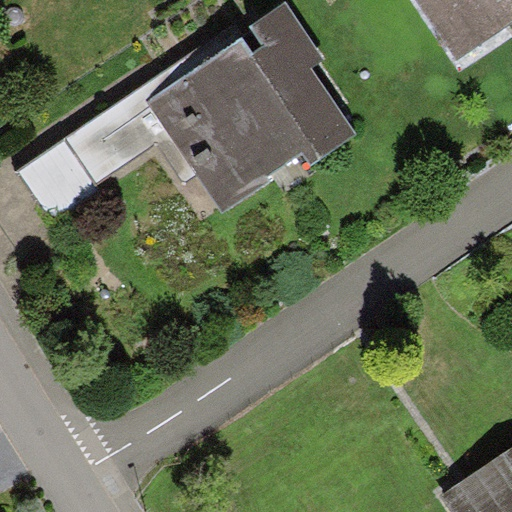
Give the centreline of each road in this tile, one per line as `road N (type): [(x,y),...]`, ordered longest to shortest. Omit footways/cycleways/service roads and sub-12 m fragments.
road 1 (residential): [(65,479),(511,187)]
road 2 (residential): [(0,371),(65,479)]
